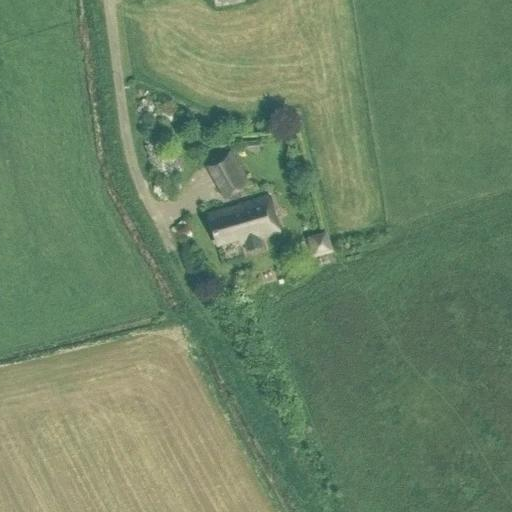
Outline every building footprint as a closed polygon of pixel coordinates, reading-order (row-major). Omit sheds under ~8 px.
[(259,141),(243,143),(244,155),(260,153),(259,141)] [(197,151),(171,160),(192,216),(218,206),(197,151)] [(226,196),(247,185),(229,153),(208,165),(226,196)] [(206,213),(215,243),(216,247),(237,241),(237,242),(238,245),(244,243),(246,252),(262,248),(260,239),(278,233),(277,230),(267,195),(206,213)] [(306,238),(313,258),(333,252),(326,232),(306,238)] [(268,262),(273,260),(279,273),(297,266),(287,243),(264,253),(268,262)] [(238,274),(215,280),(219,293),(242,287),(238,274)]
